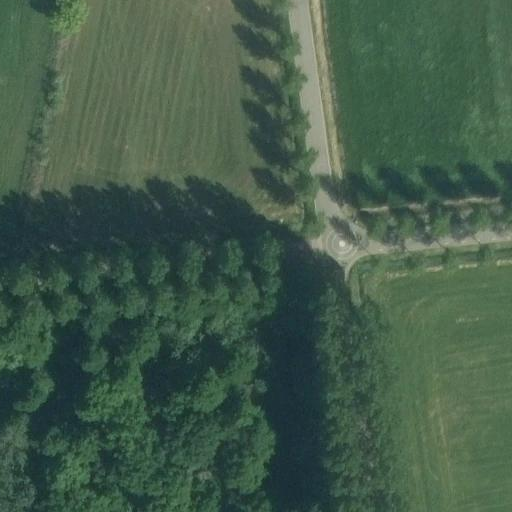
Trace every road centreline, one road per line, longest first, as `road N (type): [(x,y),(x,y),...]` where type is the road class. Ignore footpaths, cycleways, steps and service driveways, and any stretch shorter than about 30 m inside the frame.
road 1 (track): [(310,243),(0,277)]
road 2 (unclassified): [(353,511),(310,243)]
road 3 (unclassified): [(310,243),(281,0)]
road 4 (unclassified): [(310,243),(511,225)]
